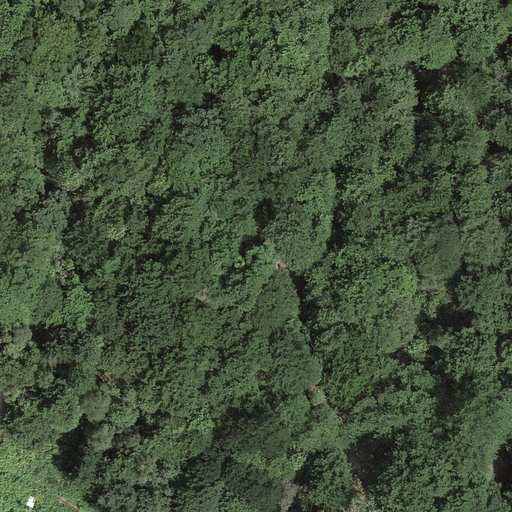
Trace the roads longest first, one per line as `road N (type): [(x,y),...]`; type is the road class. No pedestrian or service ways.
road 1 (track): [(347,511),(349,465),(277,246),(171,47),(162,0)]
road 2 (track): [(320,0),(405,76),(511,146)]
